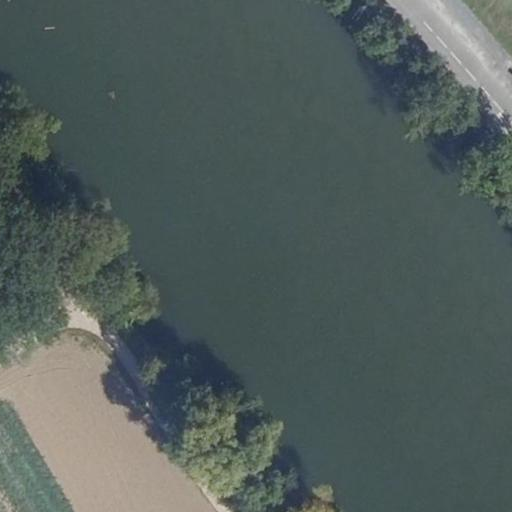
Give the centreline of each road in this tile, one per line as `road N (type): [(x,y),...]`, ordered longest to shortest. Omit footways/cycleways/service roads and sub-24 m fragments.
road 1 (track): [(239,511),(93,318)]
road 2 (track): [(0,196),(93,318)]
